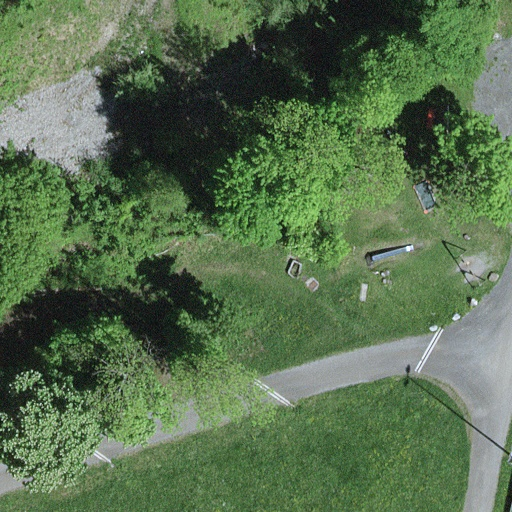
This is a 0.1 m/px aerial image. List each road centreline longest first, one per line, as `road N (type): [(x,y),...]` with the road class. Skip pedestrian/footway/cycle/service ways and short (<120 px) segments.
road 1 (track): [(511,316),(475,330),(299,357),(0,461)]
road 2 (track): [(511,346),(472,511)]
